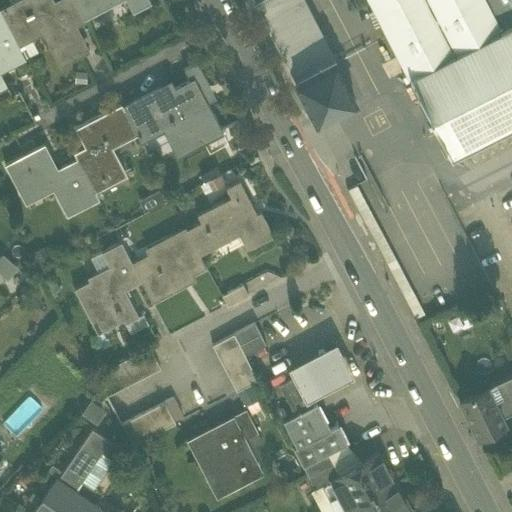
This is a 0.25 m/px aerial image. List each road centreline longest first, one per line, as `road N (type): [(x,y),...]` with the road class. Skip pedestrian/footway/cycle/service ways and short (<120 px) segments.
road 1 (secondary): [(349,254),(484,511)]
road 2 (secondary): [(226,20),(349,254)]
road 3 (residential): [(349,254),(178,342),(208,404)]
road 4 (residential): [(226,20),(41,122)]
